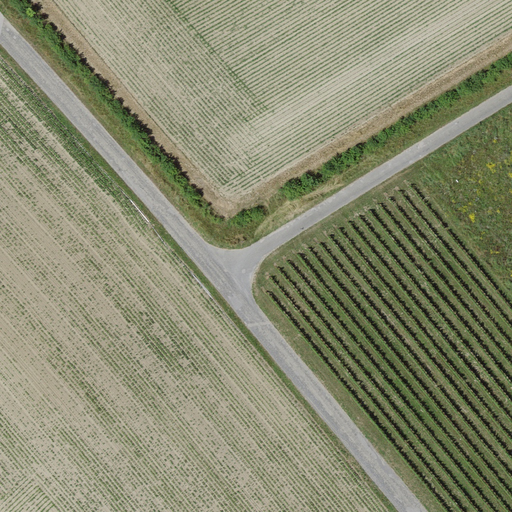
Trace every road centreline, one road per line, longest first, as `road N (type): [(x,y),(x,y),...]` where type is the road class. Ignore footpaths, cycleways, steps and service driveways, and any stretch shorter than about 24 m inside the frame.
road 1 (unclassified): [(412,511),(0,28)]
road 2 (track): [(221,279),(511,95)]
